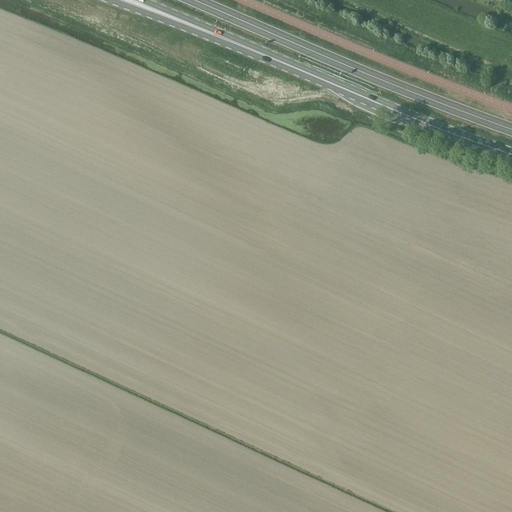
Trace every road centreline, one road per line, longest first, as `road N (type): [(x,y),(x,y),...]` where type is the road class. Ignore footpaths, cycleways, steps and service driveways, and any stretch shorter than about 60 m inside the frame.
road 1 (secondary): [(511,154),(220,40)]
road 2 (secondary): [(102,0),(220,40)]
